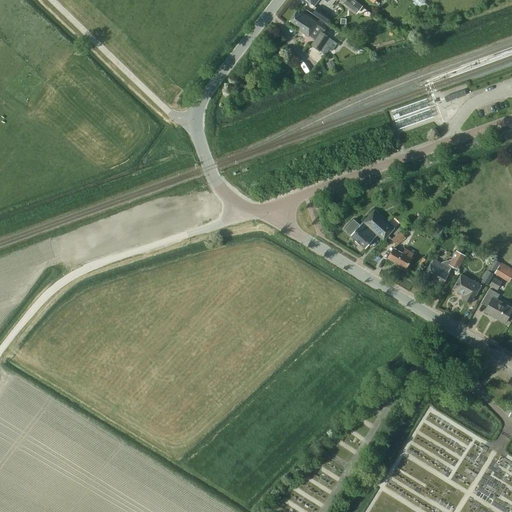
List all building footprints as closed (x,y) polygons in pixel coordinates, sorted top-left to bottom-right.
[(346,0),(344,3),(351,9),(356,2),(354,0),(346,0)] [(312,14),(327,23),(331,16),(317,6),(312,14)] [(300,15),(296,12),(289,22),(299,29),(298,30),(308,36),(309,35),(315,39),(311,46),(319,52),(320,51),(325,55),(329,49),(332,51),(337,43),(321,32),(324,28),(318,24),(318,23),(302,13),(300,15)] [(343,17),(339,22),(344,26),(347,21),(343,17)] [(344,45),(355,52),(359,45),(349,38),(344,45)] [(489,59),(490,61),(511,52),(511,48),(488,57),(489,59)] [(326,63),(329,69),(335,67),(332,61),(326,63)] [(288,64),(278,67),(281,76),(291,72),(288,64)] [(464,90),(444,97),(446,102),(466,95),(464,90)] [(397,199),(395,196),(389,200),(394,208),(400,204),(397,199)] [(378,235),(384,240),(395,228),(389,223),(376,210),(361,225),(355,219),(346,229),(358,240),(357,241),(360,244),(361,243),(366,248),(378,235)] [(445,228),(436,223),(430,234),(438,239),(445,228)] [(391,239),(397,245),(406,238),(401,232),(391,239)] [(458,252),(465,256),(468,250),(461,246),(458,252)] [(406,249),(403,254),(393,249),(388,259),(407,269),(412,259),(411,259),(414,254),(406,249)] [(457,269),(465,256),(458,252),(457,251),(451,260),(450,259),(442,262),(441,264),(433,260),(423,277),(441,287),(443,284),(449,273),(448,273),(450,269),(452,266),(457,269)] [(488,285),(494,275),(493,274),(499,264),(495,261),(482,282),(488,285)] [(495,272),(510,281),(511,276),(511,268),(501,262),(495,272)] [(472,304),(480,288),(482,286),(462,275),(453,289),(465,296),(463,299),(472,304)] [(502,282),(494,277),(489,286),(497,291),(502,282)] [(485,313),(506,324),(511,312),(511,308),(497,300),(499,295),(490,290),(484,301),(490,304),(485,313)]
